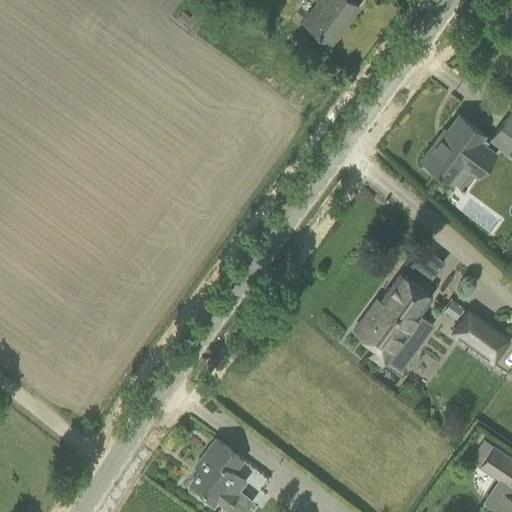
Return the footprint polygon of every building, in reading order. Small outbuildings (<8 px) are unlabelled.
[(205,11),(206,8),(195,0),(190,0),(176,18),(194,32),(208,14),(205,11)] [(317,0),(318,0),(303,20),(330,41),(357,5),(350,0),(317,0)] [(446,178),(459,161),(477,174),(499,145),(511,154),(511,112),(510,111),(490,138),(458,114),(446,130),(444,128),(421,159),(424,161),(420,165),(437,179),(441,174),(446,178)] [(384,358),(396,367),(412,346),(400,337),(430,295),(399,272),(379,299),(377,297),(353,330),(373,346),(368,353),(381,363),(384,358)] [(451,301),(444,311),(454,319),(461,309),(451,301)] [(451,331),(492,361),(507,340),(467,310),(451,331)] [(194,465),(198,468),(189,480),(201,489),(197,494),(213,506),(216,500),(227,508),(237,494),(248,478),(237,470),(244,459),(238,455),(215,438),(194,465)] [(511,458),(492,445),(478,466),(499,479),(508,486),(511,479),(511,458)] [(494,507),(490,511),(511,511),(511,479),(508,486),(499,479),(484,501),(494,507)]
